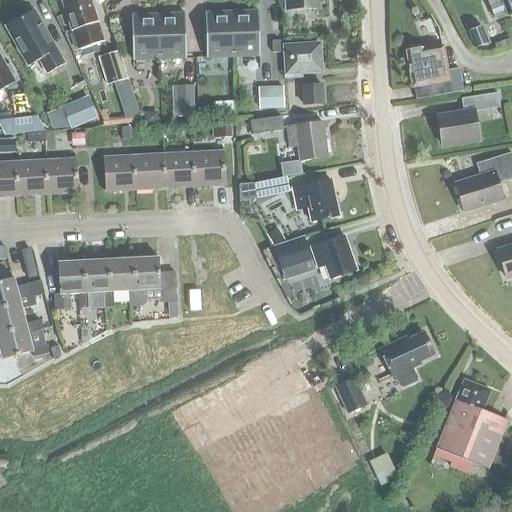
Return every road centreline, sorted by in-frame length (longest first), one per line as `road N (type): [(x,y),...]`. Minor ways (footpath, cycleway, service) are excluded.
road 1 (unclassified): [(511,361),(440,291),(410,245),(384,140),(377,0)]
road 2 (residential): [(273,309),(239,239),(217,223),(0,237)]
